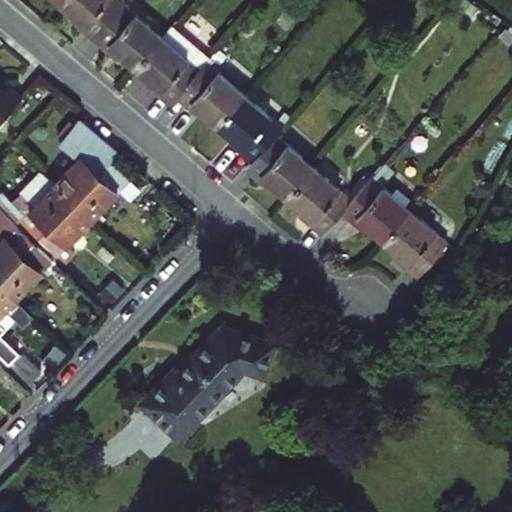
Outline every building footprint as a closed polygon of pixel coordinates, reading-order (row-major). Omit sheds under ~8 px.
[(123,0),(63,0),(62,2),(82,19),(78,23),(96,38),(127,2),(123,0)] [(127,2),(96,38),(115,54),(118,50),(138,67),(165,35),(127,2)] [(165,35),(138,67),(159,85),(156,89),(173,103),(179,96),(209,61),(215,54),(177,22),(165,35)] [(200,107),(220,124),(246,93),(209,61),(179,96),(196,111),(200,107)] [(2,85),(0,83),(0,123),(23,96),(5,81),(2,85)] [(278,133),(284,125),(246,93),(220,124),(240,141),(237,145),(255,161),(278,133)] [(74,200),(113,160),(115,156),(76,123),(64,135),(83,153),(55,182),(74,200)] [(248,168),(266,183),(269,180),(290,197),(316,166),(312,162),(278,133),(255,161),(248,168)] [(131,177),(113,160),(74,200),(93,217),(131,177)] [(354,198),(316,166),(290,197),(309,214),(306,217),(324,233),(343,212),(354,198)] [(354,198),(343,212),(360,227),(364,222),(385,240),(412,209),(373,176),(354,198)] [(39,236),(74,200),(55,182),(29,209),(43,222),(34,231),(39,236)] [(93,217),(74,200),(39,236),(58,254),(93,217)] [(405,257),(402,262),(420,278),(450,242),(412,209),(385,240),(405,257)] [(5,234),(0,239),(0,276),(34,241),(12,221),(2,231),(5,234)] [(0,281),(16,297),(53,260),(34,241),(0,276),(0,281)] [(0,314),(16,297),(0,281),(0,352),(24,376),(34,366),(0,333),(0,314)] [(277,344),(226,327),(180,375),(176,370),(146,401),(182,436),(247,368),(267,375),(277,344)] [(296,511),(271,488),(261,499),(274,511),(296,511)]
